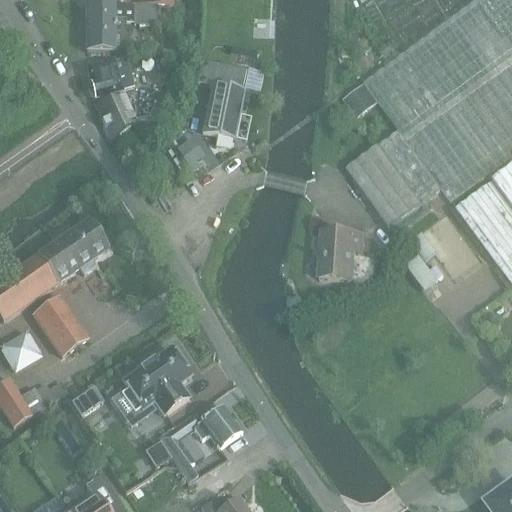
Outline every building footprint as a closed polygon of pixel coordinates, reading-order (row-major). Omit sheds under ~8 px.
[(131,0),(132,8),(158,10),(158,9),(166,10),(165,0),(131,0)] [(511,0),(483,0),(363,87),(398,136),(346,173),(389,232),(420,209),(440,195),(450,209),(511,163),(511,161),(509,158),(511,155),(511,0)] [(157,30),(158,10),(132,8),(114,6),(86,5),(86,31),(126,31),(126,27),(134,27),(134,29),(157,30)] [(114,56),(125,52),(126,31),(86,31),(86,56),(114,57),(114,56)] [(258,57),(232,52),(229,66),(255,71),(258,57)] [(126,63),(114,66),(114,65),(86,73),(95,105),(122,97),(122,94),(134,91),(126,63)] [(244,94),(244,91),(248,75),(202,65),(197,88),(212,91),(202,137),(235,144),(245,94),(244,94)] [(361,90),(342,104),(352,118),(371,104),(361,90)] [(111,148),(137,129),(124,100),(94,109),(111,148)] [(192,143),(178,153),(193,173),(198,169),(195,164),(203,158),(192,143)] [(511,174),(456,213),(511,288),(511,174)] [(0,322),(3,327),(80,273),(84,279),(95,271),(93,264),(108,254),(88,225),(0,285),(0,322)] [(351,286),(353,258),(361,258),(363,240),(322,237),(318,284),(351,286)] [(436,270),(429,276),(436,286),(443,280),(436,270)] [(88,343),(59,302),(33,321),(62,361),(88,343)] [(26,334),(0,350),(0,352),(14,376),(41,359),(26,334)] [(188,388),(182,380),(187,376),(171,354),(155,365),(153,362),(137,374),(139,377),(123,388),(131,398),(124,403),(137,422),(144,417),(145,419),(157,410),(164,421),(188,404),(180,394),(188,388)] [(0,410),(14,432),(68,397),(60,385),(47,394),(44,389),(36,394),(35,391),(20,401),(9,384),(0,389),(0,410)] [(81,423),(103,407),(93,393),(71,409),(81,423)] [(194,467),(179,444),(194,433),(202,444),(210,439),(220,453),(243,437),(224,412),(203,427),(196,418),(162,441),(185,474),(194,467)] [(465,423),(452,432),(457,439),(470,431),(465,423)] [(160,447),(147,456),(156,471),(170,462),(160,447)] [(91,497),(68,511),(116,511),(97,483),(86,490),(91,497)] [(488,511),(511,511),(511,499),(510,501),(505,495),(486,509),(488,511)] [(246,511),(239,501),(229,508),(222,498),(202,511),(246,511)]
